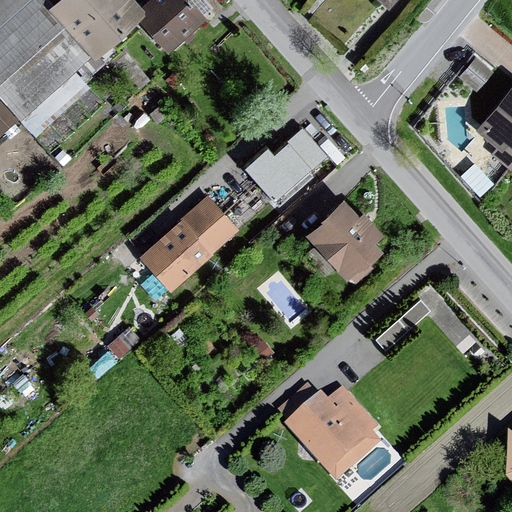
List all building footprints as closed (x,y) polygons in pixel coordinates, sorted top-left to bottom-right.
[(82,53),(36,6),(31,0),(0,0),(0,107),(25,135),(84,88),(67,69),(86,57),(82,53)] [(121,0),(42,0),(36,6),(82,53),(125,17),(132,11),(127,6),(121,0)] [(181,0),(134,0),(127,6),(132,11),(125,17),(157,53),(197,18),(181,0)] [(476,86),(493,66),(476,52),(460,72),(476,86)] [(511,82),(506,78),(467,129),(511,166),(511,82)] [(25,135),(0,107),(0,193),(9,204),(42,175),(15,144),(25,135)] [(275,199),(330,153),(304,121),(272,147),(268,141),(244,161),(275,199)] [(200,194),(128,255),(160,293),(232,229),(200,194)] [(332,197),(293,232),(344,286),(364,267),(368,254),(362,243),(370,232),(350,212),(346,214),(332,197)] [(273,272),(260,285),(287,314),(301,301),(273,272)] [(374,333),(388,349),(429,311),(463,347),(479,333),(431,281),(374,333)] [(303,386),(274,413),(332,485),(378,449),(372,428),(335,388),(318,401),(303,386)] [(511,428),(498,440),(494,478),(511,500),(511,428)]
